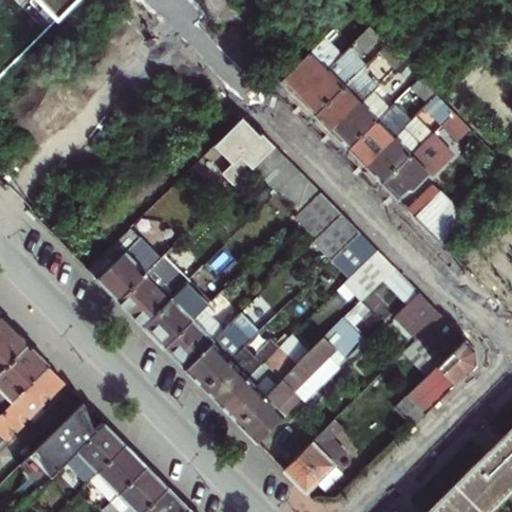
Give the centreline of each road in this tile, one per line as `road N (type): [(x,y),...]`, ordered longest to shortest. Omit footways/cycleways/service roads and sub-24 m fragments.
road 1 (residential): [(364,511),(496,377),(494,325),(163,0)]
road 2 (tertiary): [(0,251),(259,511)]
